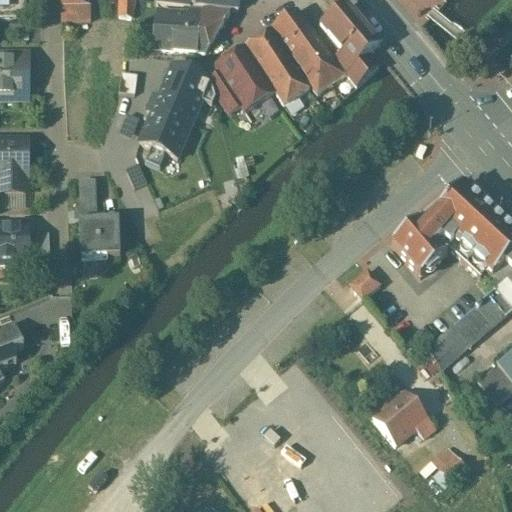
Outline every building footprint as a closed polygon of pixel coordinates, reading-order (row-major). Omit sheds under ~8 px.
[(0,0),(0,19),(25,19),(25,0),(0,0)] [(59,0),(60,22),(89,22),(89,0),(59,0)] [(134,0),(118,0),(118,18),(135,20),(134,0)] [(239,0),(170,0),(170,4),(238,13),(239,0)] [(379,49),(346,9),(315,35),(355,90),(378,69),(368,58),(379,49)] [(176,15),(155,13),(154,30),(173,32),(173,31),(217,35),(229,15),(184,10),(182,20),(176,19),(176,15)] [(343,78),(295,13),(283,22),(330,88),(343,78)] [(330,88),(283,22),(271,31),(306,81),(305,81),(316,98),(330,88)] [(173,32),(154,30),(153,34),(154,34),(153,51),(205,56),(216,37),(173,32)] [(153,34),(138,33),(137,41),(124,40),(123,49),(153,51),(154,34),(153,34)] [(309,91),(282,54),(268,33),(244,49),(283,109),(309,91)] [(242,51),(209,73),(233,130),(277,105),(242,51)] [(27,60),(0,60),(0,96),(27,96),(27,60)] [(210,83),(177,69),(145,147),(178,161),(210,83)] [(0,172),(0,173),(0,195),(24,196),(24,179),(27,179),(27,141),(0,141),(0,172)] [(95,205),(94,183),(78,184),(79,206),(95,205)] [(511,232),(495,217),(497,214),(469,186),(466,190),(463,187),(444,207),(441,205),(418,224),(418,223),(390,247),(419,280),(446,257),(443,254),(446,250),(479,281),(486,274),(491,280),(492,279),(501,288),(508,282),(511,278),(511,232)] [(95,205),(79,206),(80,223),(78,223),(79,261),(119,259),(117,222),(96,222),(95,205)] [(0,226),(0,266),(27,266),(27,226),(0,226)] [(367,274),(350,288),(362,303),(379,288),(367,274)] [(501,288),(453,329),(469,348),(511,311),(511,287),(508,282),(501,288)] [(374,322),(378,318),(364,303),(350,316),(390,357),(399,349),(374,322)] [(13,326),(0,331),(0,385),(3,382),(0,374),(0,371),(16,365),(12,354),(23,350),(13,326)] [(511,394),(511,353),(495,368),(508,383),(495,394),(503,402),(511,394)] [(357,415),(318,369),(299,385),(337,431),(357,415)] [(434,431),(405,396),(372,423),(394,449),(414,433),(422,442),(434,431)] [(448,451),(433,464),(450,484),(465,470),(448,451)]
